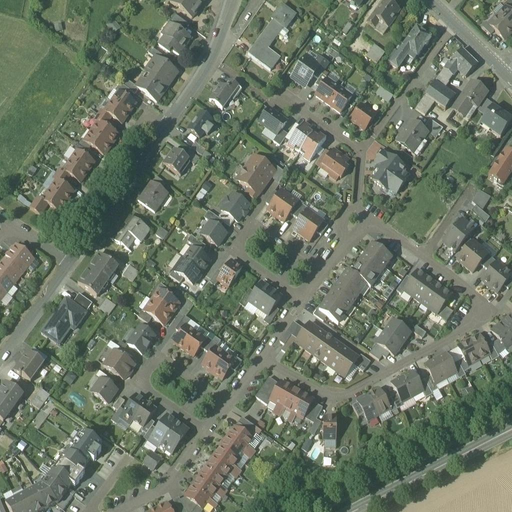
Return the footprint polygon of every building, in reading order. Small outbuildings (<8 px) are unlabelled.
[(171,0),(170,3),(192,18),(203,3),(198,0),(171,0)] [(505,9),(511,16),(511,15),(511,2),(509,0),(502,8),(504,10),(505,9)] [(366,24),(373,29),(378,22),(383,25),(386,20),(391,24),(396,17),(395,16),(399,11),(385,1),(378,12),(376,10),(366,24)] [(271,20),(273,22),(247,56),(270,72),(279,60),(267,50),(277,37),(283,29),(285,30),(295,17),(281,6),(271,20)] [(504,10),(497,18),(511,33),(511,32),(511,16),(505,9),(504,10)] [(168,24),(178,31),(184,23),(174,16),(168,24)] [(511,33),(497,18),(489,26),(488,26),(494,32),(504,42),(511,33)] [(382,36),(391,24),(386,20),(383,25),(378,22),(373,29),(382,36)] [(120,30),(112,21),(105,27),(113,36),(120,30)] [(481,28),(490,36),(494,32),(488,26),(489,26),(486,23),(481,28)] [(171,51),(178,56),(190,40),(178,31),(168,24),(160,36),(164,39),(159,47),(169,54),(171,51)] [(352,27),(348,24),(341,33),(345,36),(352,27)] [(62,32),(61,25),(54,26),(55,34),(62,32)] [(288,33),(285,30),(283,29),(277,37),(282,41),(288,33)] [(390,67),(397,71),(406,58),(413,63),(416,59),(424,48),(425,49),(429,42),(430,40),(416,30),(402,49),(403,49),(390,67)] [(366,57),(377,64),(384,53),(374,46),(366,57)] [(154,59),(162,64),(165,59),(151,49),(148,54),(154,59)] [(333,60),(337,55),(330,50),(326,56),(328,58),(329,56),(333,60)] [(457,71),(465,78),(477,66),(461,50),(449,63),(443,71),(452,77),(457,71)] [(314,65),(318,59),(310,53),(306,59),(314,65)] [(345,60),(338,56),(335,60),(341,65),(345,60)] [(153,67),(147,76),(167,90),(177,75),(162,64),(154,59),(149,65),(153,67)] [(291,80),(303,89),(308,81),(310,82),(313,78),(312,77),(319,68),(314,65),(306,59),(301,66),(300,66),(298,67),(297,68),(296,70),(295,72),(296,73),(291,80)] [(313,78),(318,81),(321,76),(328,67),(318,59),(314,65),(319,68),(312,77),(313,78)] [(443,71),(434,84),(444,90),(449,84),(448,83),(452,77),(443,71)] [(167,90),(147,76),(145,74),(134,89),(133,91),(137,93),(155,106),(167,90)] [(331,74),(327,80),(335,86),(339,80),(331,74)] [(321,76),(318,81),(314,86),(320,90),(327,80),(321,76)] [(372,80),(366,76),(362,83),(367,87),(372,80)] [(327,106),(339,89),(335,86),(327,80),(320,90),(316,95),(315,97),(327,106)] [(124,81),(120,86),(130,93),(135,96),(137,93),(133,91),(134,89),(124,81)] [(233,96),(236,98),(241,91),(229,83),(225,89),(233,95),(233,96)] [(453,112),(463,119),(471,107),(476,110),(484,99),(487,94),(471,83),(460,99),(461,100),(453,112)] [(434,84),(425,97),(434,104),(445,111),(454,98),(444,90),(434,84)] [(125,99),(130,93),(120,86),(117,90),(115,93),(117,95),(118,94),(125,99)] [(209,102),(222,111),(223,110),(229,102),(233,96),(233,95),(225,89),(221,86),(209,102)] [(320,90),(314,86),(311,91),(316,95),(320,90)] [(348,86),(344,92),(351,98),(356,92),(348,86)] [(115,93),(117,90),(115,89),(106,101),(111,104),(117,95),(115,93)] [(344,92),(339,89),(327,106),(339,115),(351,98),(344,92)] [(372,99),(384,107),(391,97),(380,89),(372,99)] [(117,95),(111,104),(128,116),(135,107),(125,99),(118,94),(117,95)] [(424,117),(434,104),(425,97),(415,111),(424,117)] [(476,110),(486,117),(491,109),(492,109),(494,106),(484,99),(476,110)] [(111,104),(106,101),(105,100),(98,109),(102,112),(104,114),(111,104)] [(128,116),(111,104),(104,114),(111,119),(121,126),(128,116)] [(350,122),(364,133),(375,117),(361,107),(350,122)] [(490,133),(500,139),(511,122),(492,109),(491,109),(486,117),(480,125),(491,132),(490,133)] [(267,131),(277,138),(281,132),(286,124),(268,111),(258,125),(267,131)] [(98,117),(108,124),(111,119),(104,114),(102,112),(98,117)] [(188,132),(199,140),(204,134),(208,137),(212,131),(208,128),(212,123),(201,115),(188,132)] [(104,129),(108,124),(98,117),(94,123),(97,125),(98,124),(104,129)] [(427,135),(435,141),(441,132),(442,130),(429,121),(423,132),(427,135)] [(97,125),(91,134),(111,148),(118,138),(104,129),(98,124),(97,125)] [(411,156),(412,156),(422,142),(427,135),(423,132),(411,124),(396,145),(397,145),(398,144),(412,155),(411,156)] [(285,140),(290,143),(300,128),(295,125),(287,137),(285,140)] [(294,150),(299,154),(312,136),(306,132),(308,129),(303,125),(300,128),(290,143),(286,148),(293,152),(294,150)] [(263,136),(272,143),(277,138),(267,131),(263,136)] [(272,143),(279,148),(285,140),(287,137),(281,132),(277,138),(272,143)] [(111,148),(91,134),(84,143),(84,144),(91,149),(104,158),(111,148)] [(317,140),(312,136),(299,154),(304,158),(303,160),(309,164),(315,156),(320,149),(325,141),(320,137),(317,140)] [(487,147),(490,141),(477,137),(475,143),(487,147)] [(81,141),(77,147),(87,154),(91,149),(84,144),(84,143),(81,141)] [(422,142),(412,156),(416,159),(426,145),(422,142)] [(191,150),(200,156),(204,152),(195,146),(191,150)] [(87,154),(77,147),(73,152),(76,154),(76,153),(84,158),(87,154)] [(324,152),(320,149),(315,156),(319,159),(324,152)] [(76,154),(73,152),(70,150),(63,159),(69,163),(76,154)] [(478,150),(472,160),(486,170),(493,160),(478,150)] [(327,177),(335,183),(338,179),(340,180),(345,174),(347,171),(344,169),(348,162),(333,151),(330,156),(322,167),(330,173),(328,176),(327,177)] [(163,166),(176,175),(185,162),(186,161),(183,159),(173,152),(166,161),(167,162),(165,165),(164,164),(163,166)] [(185,162),(192,167),(198,159),(189,152),(183,159),(186,161),(185,162)] [(200,156),(207,161),(210,157),(204,152),(200,156)] [(321,171),(328,176),(330,173),(322,167),(330,156),(325,152),(315,166),(321,171)] [(76,154),(69,163),(87,175),(93,165),(84,158),(76,153),(76,154)] [(378,167),(384,171),(391,161),(380,153),(376,158),(378,159),(374,164),(378,167)] [(498,186),(502,189),(511,173),(511,156),(509,154),(509,155),(505,153),(488,179),(491,182),(491,183),(498,187),(498,186)] [(457,156),(448,169),(468,183),(477,169),(457,156)] [(245,171),(265,186),(270,179),(274,174),(270,171),(254,159),(245,171)] [(395,195),(396,196),(408,179),(402,175),(405,171),(391,161),(384,171),(378,167),(372,175),(372,183),(386,193),(388,190),(395,195)] [(87,175),(69,163),(63,173),(62,173),(70,178),(80,185),(87,175)] [(270,179),(279,186),(286,176),(273,167),(270,171),(274,174),(270,179)] [(37,172),(31,168),(25,176),(31,180),(37,172)] [(60,171),(56,176),(66,183),(70,178),(62,173),(63,173),(60,171)] [(247,190),(257,197),(265,186),(245,171),(237,183),(247,190)] [(324,181),(327,177),(328,176),(321,171),(317,176),(324,181)] [(53,181),(56,176),(53,173),(42,188),(49,193),(55,183),(53,181)] [(66,183),(56,176),(53,181),(55,183),(56,183),(63,188),(66,183)] [(150,185),(159,192),(165,184),(156,177),(150,185)] [(454,181),(448,177),(445,183),(450,187),(454,181)] [(55,183),(49,193),(66,205),(73,195),(63,188),(56,183),(55,183)] [(212,188),(206,184),(201,190),(207,195),(212,188)] [(135,203),(152,215),(166,197),(159,192),(150,185),(149,185),(135,203)] [(244,195),(254,202),(257,197),(247,190),(244,195)] [(392,201),(395,195),(388,190),(386,193),(384,195),(392,201)] [(66,205),(49,193),(42,202),(47,206),(59,215),(66,205)] [(265,205),(270,209),(279,197),(274,193),(265,205)] [(267,213),(275,219),(289,199),(281,193),(279,197),(270,209),(267,213)] [(297,205),(298,203),(301,199),(293,193),(289,199),(297,205)] [(471,204),(475,208),(481,212),(489,199),(479,193),(471,204)] [(342,199),(336,194),(332,200),(338,204),(342,199)] [(221,213),(237,224),(249,208),(232,196),(229,202),(227,200),(223,206),(225,207),(221,213)] [(30,210),(40,217),(47,206),(42,202),(38,199),(30,210)] [(297,205),(289,199),(275,219),(283,224),(289,216),(297,205)] [(294,219),(303,208),(304,206),(298,203),(297,205),(289,216),(294,219)] [(315,219),(318,214),(305,204),(304,206),(303,208),(308,212),(307,213),(315,219)] [(308,212),(303,208),(294,219),(299,223),(306,213),(307,213),(308,212)] [(489,219),(481,212),(475,208),(471,213),(485,225),(489,219)] [(210,224),(218,230),(223,224),(208,213),(203,220),(209,224),(210,224)] [(292,232),(301,238),(315,219),(307,213),(306,213),(299,223),(292,232)] [(315,219),(321,223),(325,218),(318,213),(318,214),(315,219)] [(218,220),(229,228),(234,222),(222,214),(218,220)] [(120,247),(126,251),(133,241),(137,235),(143,239),(147,232),(129,218),(125,223),(127,225),(117,237),(113,234),(108,241),(117,248),(120,247)] [(321,223),(315,219),(301,238),(309,244),(316,234),(323,224),(321,223)] [(462,222),(452,234),(464,244),(467,240),(474,233),(462,222)] [(200,237),(217,249),(226,236),(218,230),(210,224),(209,224),(200,237)] [(316,234),(321,238),(328,228),(323,224),(316,234)] [(154,238),(162,243),(168,235),(160,229),(154,238)] [(460,250),(464,244),(452,234),(442,245),(455,256),(460,250)] [(137,235),(133,241),(138,245),(143,239),(137,235)] [(186,243),(201,254),(205,248),(190,238),(186,243)] [(460,250),(464,253),(472,244),(467,240),(464,244),(460,250)] [(18,248),(29,257),(33,252),(22,244),(18,248)] [(456,263),(464,269),(480,251),(472,244),(464,253),(456,263)] [(484,245),(480,251),(487,257),(492,261),(496,255),(484,245)] [(15,246),(8,255),(27,270),(34,261),(29,257),(18,248),(15,246)] [(372,246),(365,256),(384,270),(391,260),(372,246)] [(191,250),(184,261),(202,273),(209,263),(191,250)] [(487,257),(480,251),(464,269),(472,275),(480,266),(487,257)] [(8,255),(2,263),(20,278),(27,270),(8,255)] [(365,256),(358,266),(377,280),(384,270),(365,256)] [(99,257),(89,271),(107,284),(108,283),(113,276),(117,270),(99,257)] [(480,266),(484,270),(492,261),(487,257),(480,266)] [(192,287),(202,273),(184,261),(182,259),(173,273),(183,280),(192,287)] [(496,265),(492,261),(484,270),(489,274),(496,265)] [(155,266),(149,262),(145,268),(151,272),(155,266)] [(2,263),(0,264),(0,275),(13,286),(20,278),(2,263)] [(218,283),(227,290),(241,271),(231,263),(223,275),(217,283),(218,283)] [(481,283),(489,290),(504,271),(496,265),(489,274),(481,283)] [(358,266),(351,276),(366,287),(370,290),(377,280),(358,266)] [(121,276),(133,284),(139,275),(127,267),(121,276)] [(389,274),(384,270),(377,280),(382,284),(389,274)] [(96,299),(107,284),(89,271),(78,286),(96,299)] [(511,277),(504,271),(489,290),(496,296),(503,288),(511,278),(511,277)] [(209,284),(214,288),(218,283),(217,283),(223,275),(218,272),(209,284)] [(169,278),(179,285),(183,280),(173,273),(169,278)] [(347,273),(339,283),(359,297),(366,287),(351,276),(347,273)] [(403,293),(412,299),(426,280),(417,273),(411,281),(403,293)] [(0,275),(0,289),(6,295),(13,286),(0,275)] [(113,276),(108,283),(112,286),(117,279),(113,276)] [(503,288),(508,291),(511,286),(511,276),(511,277),(511,278),(503,288)] [(396,293),(401,296),(403,293),(411,281),(406,278),(396,293)] [(434,286),(426,280),(412,299),(420,305),(434,286)] [(398,286),(393,282),(389,288),(394,292),(398,286)] [(339,283),(332,293),(352,306),(359,297),(339,283)] [(248,304),(258,311),(271,292),(261,285),(254,295),(248,304)] [(18,290),(13,286),(6,295),(11,299),(18,290)] [(158,293),(167,298),(170,293),(160,286),(156,292),(158,293)] [(442,291),(434,286),(420,305),(428,311),(442,291)] [(393,292),(388,288),(382,297),(387,301),(393,292)] [(239,306),(244,310),(248,304),(254,295),(249,291),(239,306)] [(450,297),(442,291),(428,311),(436,317),(443,307),(450,297)] [(281,299),(271,292),(258,311),(267,317),(267,318),(274,309),(281,299)] [(158,293),(151,303),(170,317),(178,307),(167,298),(158,293)] [(332,293),(325,302),(345,316),(352,306),(332,293)] [(11,299),(6,295),(0,302),(6,307),(12,300),(11,299)] [(73,305),(85,314),(92,305),(80,296),(79,296),(73,305)] [(98,309),(108,317),(109,316),(115,307),(105,300),(98,309)] [(144,314),(151,303),(146,300),(139,310),(142,312),(144,314)] [(43,335),(55,344),(67,328),(73,332),(82,319),(85,314),(73,305),(67,301),(43,335)] [(384,305),(379,301),(375,307),(381,311),(384,305)] [(338,326),(345,316),(325,302),(318,312),(326,318),(338,326)] [(163,328),(170,317),(151,303),(144,314),(143,314),(152,320),(163,328)] [(254,315),(258,311),(248,304),(244,310),(253,316),(254,315)] [(436,317),(441,320),(448,311),(443,307),(436,317)] [(263,323),(268,327),(279,312),(274,309),(267,318),(267,317),(264,322),(263,323)] [(267,317),(258,311),(254,315),(264,322),(267,317)] [(313,316),(323,323),(326,318),(318,312),(316,311),(313,316)] [(377,315),(371,311),(368,316),(374,320),(377,315)] [(137,319),(147,326),(152,320),(143,314),(144,314),(142,312),(137,319)] [(511,320),(510,318),(501,326),(511,339),(511,320)] [(175,332),(180,335),(185,328),(186,329),(190,323),(184,319),(175,332)] [(199,329),(190,323),(186,329),(195,335),(199,329)] [(392,323),(384,335),(402,347),(410,336),(392,323)] [(293,324),(286,334),(291,337),(298,328),(293,324)] [(295,345),(303,351),(317,331),(309,326),(304,332),(297,342),(295,345)] [(506,351),(511,345),(511,339),(501,326),(491,333),(498,341),(506,351)] [(127,346),(141,357),(146,351),(151,345),(150,345),(154,339),(140,328),(136,333),(127,346)] [(173,345),(183,352),(195,335),(186,329),(185,328),(180,335),(173,345)] [(298,328),(291,337),(296,341),(297,342),(304,332),(298,328)] [(411,334),(421,341),(425,335),(416,328),(411,334)] [(205,342),(206,339),(209,336),(199,329),(195,335),(205,342)] [(122,343),(127,346),(136,333),(131,330),(122,343)] [(303,351),(311,357),(325,337),(317,331),(303,351)] [(374,338),(379,341),(384,335),(379,331),(374,338)] [(291,337),(286,334),(279,343),(284,347),(291,337)] [(205,342),(195,335),(183,352),(193,359),(200,349),(205,342)] [(402,347),(384,335),(379,341),(376,346),(389,356),(394,359),(402,347)] [(285,355),(296,341),(291,337),(284,347),(281,351),(285,355)] [(311,357),(319,362),(333,343),(325,337),(311,357)] [(479,338),(468,343),(478,362),(488,357),(489,356),(485,349),(479,338)] [(200,349),(205,353),(212,343),(206,339),(205,342),(200,349)] [(498,341),(491,346),(497,358),(506,351),(498,341)] [(116,355),(119,350),(110,343),(107,348),(113,353),(116,355)] [(215,350),(217,347),(212,343),(205,353),(210,357),(215,350)] [(319,362),(327,368),(341,349),(333,343),(319,362)] [(468,368),(478,362),(468,343),(457,349),(464,360),(468,368)] [(229,351),(220,344),(217,347),(215,350),(225,357),(228,351),(229,351)] [(376,346),(372,351),(382,358),(386,361),(389,356),(376,346)] [(498,359),(497,358),(491,346),(485,349),(489,356),(488,357),(492,363),(498,359)] [(327,368),(336,374),(350,355),(341,349),(327,368)] [(116,355),(130,365),(134,361),(119,350),(116,355)] [(202,368),(212,375),(225,357),(215,350),(210,357),(202,368)] [(234,363),(236,360),(238,358),(228,351),(225,357),(234,363)] [(382,358),(372,351),(369,356),(378,363),(382,358)] [(510,356),(506,351),(497,358),(502,363),(510,356)] [(103,368),(122,382),(125,381),(126,379),(126,377),(130,372),(132,372),(133,370),(133,367),(130,365),(116,355),(113,353),(103,368)] [(21,377),(28,382),(36,371),(38,373),(43,366),(28,354),(13,374),(20,379),(21,377)] [(358,360),(350,355),(336,374),(344,380),(353,367),(357,362),(358,360)] [(445,356),(435,361),(445,381),(455,376),(456,375),(451,367),(445,356)] [(234,363),(225,357),(212,375),(221,382),(230,370),(235,364),(234,363)] [(358,360),(357,362),(366,369),(370,364),(360,357),(358,360)] [(230,370),(235,374),(242,364),(236,360),(234,363),(235,364),(230,370)] [(464,360),(457,364),(463,374),(470,370),(468,368),(464,360)] [(435,387),(445,381),(435,361),(424,367),(430,378),(435,387)] [(363,374),(366,369),(357,362),(353,367),(363,374)] [(465,377),(463,374),(457,364),(451,367),(456,375),(455,376),(458,381),(465,377)] [(77,378),(70,373),(63,382),(70,387),(77,378)] [(100,381),(110,388),(114,383),(99,373),(96,377),(95,378),(100,381)] [(412,374),(401,380),(412,399),(422,394),(423,394),(418,385),(412,374)] [(448,386),(458,381),(455,376),(445,381),(448,386)] [(87,387),(93,391),(100,381),(95,378),(96,377),(94,377),(87,387)] [(424,382),(431,395),(432,394),(438,391),(435,387),(430,378),(424,382)] [(255,399),(260,403),(274,383),(269,380),(262,389),(255,399)] [(402,405),(412,399),(401,380),(391,385),(397,396),(401,405),(402,405)] [(94,396),(107,405),(115,395),(114,390),(110,388),(100,381),(93,391),(94,396)] [(448,386),(445,381),(435,387),(438,391),(438,392),(448,386)] [(422,394),(425,400),(432,397),(424,382),(418,385),(423,394),(422,394)] [(279,387),(274,383),(260,403),(267,408),(270,403),(273,397),(279,387)] [(272,414),(277,416),(291,390),(280,384),(279,387),(273,397),(270,403),(276,407),(273,413),(272,414)] [(0,422),(2,425),(3,424),(1,422),(5,416),(7,417),(17,404),(16,403),(21,396),(6,385),(0,392),(0,422)] [(475,396),(471,389),(462,394),(466,401),(475,396)] [(302,396),(291,390),(277,416),(281,419),(281,418),(285,411),(291,415),(302,396)] [(29,405),(38,412),(48,399),(49,398),(40,391),(29,405)] [(438,392),(438,391),(432,394),(436,403),(443,400),(438,392)] [(384,403),(378,392),(368,398),(378,417),(389,412),(384,403)] [(313,402),(302,396),(291,415),(288,421),(287,422),(292,425),(293,422),(296,417),(302,421),(303,419),(312,404),(313,402)] [(397,396),(391,400),(397,411),(399,410),(403,407),(402,405),(401,405),(397,396)] [(136,397),(124,413),(120,420),(130,427),(133,423),(145,406),(146,404),(136,397)] [(364,416),(367,424),(378,417),(368,398),(357,404),(357,405),(364,416)] [(112,409),(117,413),(120,409),(124,403),(119,399),(112,409)] [(416,406),(412,399),(402,405),(403,407),(399,410),(402,414),(416,406)] [(390,415),(397,411),(391,400),(384,403),(389,412),(390,415)] [(270,403),(267,408),(266,410),(273,413),(276,407),(270,403)] [(303,419),(308,422),(317,407),(312,404),(303,419)] [(364,416),(357,405),(352,408),(358,419),(364,416)] [(142,430),(143,430),(149,421),(156,411),(151,407),(149,409),(145,406),(133,423),(142,430)] [(322,410),(317,407),(308,422),(313,425),(315,422),(322,410)] [(116,426),(120,420),(124,413),(120,409),(117,413),(111,422),(116,426)] [(281,418),(288,421),(291,415),(285,411),(281,418)] [(392,419),(390,415),(389,412),(378,417),(382,424),(392,419)] [(158,451),(176,424),(167,417),(157,431),(148,443),(157,450),(158,451)] [(299,426),(302,421),(296,417),(293,422),(299,426)] [(323,442),(324,442),(324,450),(335,450),(335,442),(336,419),(324,419),(324,427),(322,428),(322,432),(324,434),(323,442)] [(128,429),(130,427),(120,420),(116,426),(126,433),(128,429)] [(242,420),(238,425),(234,430),(252,443),(255,438),(252,436),(252,435),(256,430),(242,420)] [(143,434),(146,436),(152,428),(154,425),(149,421),(143,430),(142,430),(141,432),(143,434)] [(320,425),(315,422),(313,425),(308,435),(313,438),(320,425)] [(128,429),(140,438),(143,434),(141,432),(142,430),(133,423),(130,427),(128,429)] [(166,452),(171,456),(188,433),(176,424),(158,451),(163,455),(166,452)] [(148,443),(157,431),(152,428),(146,436),(143,440),(148,443)] [(234,430),(227,440),(252,458),(255,454),(253,453),(257,448),(251,444),(252,443),(234,430)] [(73,450),(69,454),(86,467),(90,461),(93,463),(101,453),(98,451),(101,445),(85,433),(81,438),(78,436),(70,448),(73,450)] [(227,440),(220,450),(238,463),(242,457),(248,461),(249,462),(252,458),(227,440)] [(312,444),(306,441),(300,451),(306,454),(312,444)] [(27,446),(21,442),(16,449),(22,453),(27,446)] [(289,443),(285,449),(291,453),(295,447),(289,443)] [(20,453),(12,447),(9,452),(15,459),(20,453)] [(220,450),(213,460),(238,477),(240,473),(234,468),(238,463),(220,450)] [(51,473),(47,479),(67,493),(71,487),(74,489),(85,475),(81,473),(86,467),(69,454),(67,453),(51,473)] [(142,465),(152,472),(160,461),(153,456),(150,454),(142,465)] [(238,463),(244,467),(248,461),(242,457),(238,463)] [(213,460),(206,470),(224,482),(228,476),(234,481),(235,481),(238,477),(213,460)] [(244,467),(238,463),(234,468),(240,473),(244,467)] [(38,472),(47,479),(51,473),(42,467),(38,472)] [(206,470),(199,479),(224,497),(226,493),(226,492),(220,488),(224,482),(206,470)] [(230,486),(234,481),(228,476),(224,482),(230,486)] [(41,487),(34,491),(44,511),(45,511),(55,507),(57,506),(67,493),(47,479),(41,487)] [(199,479),(192,489),(210,502),(214,496),(220,500),(221,501),(224,497),(199,479)] [(230,486),(224,482),(220,488),(226,492),(230,486)] [(216,506),(210,502),(192,489),(185,499),(197,508),(202,511),(207,506),(213,511),(214,511),(217,507),(216,506)] [(32,511),(44,511),(34,491),(24,496),(32,511)] [(3,497),(7,505),(15,501),(11,493),(3,497)] [(55,507),(62,511),(73,497),(67,493),(57,506),(55,507)] [(20,511),(32,511),(24,496),(15,501),(20,511)] [(216,506),(220,500),(214,496),(210,502),(216,506)] [(185,499),(180,502),(184,510),(184,511),(194,511),(197,508),(185,499)] [(172,502),(177,511),(180,511),(184,510),(180,502),(178,500),(172,502)] [(20,511),(15,501),(7,505),(5,506),(7,511),(20,511)] [(245,511),(247,511),(251,506),(246,502),(242,507),(244,509),(243,510),(245,511)]
